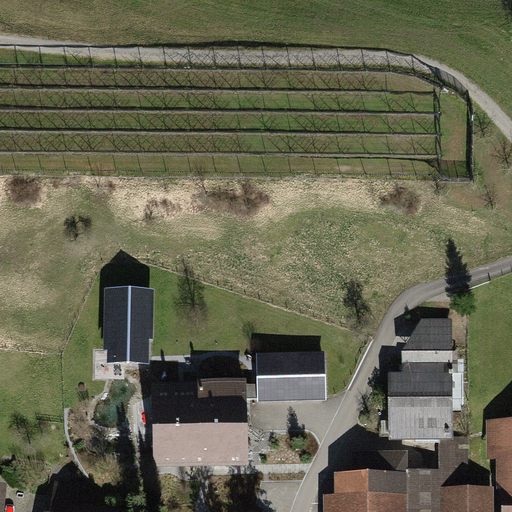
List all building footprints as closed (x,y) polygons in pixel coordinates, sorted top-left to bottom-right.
[(112,336),(112,357),(148,358),(148,338),(155,338),(156,289),(107,289),(106,336),(112,336)] [(389,373),(390,440),(454,439),(452,320),(423,320),(403,321),(403,349),(403,373),(389,373)] [(326,352),(257,354),(259,404),(328,402),(328,398),(326,352)] [(154,383),(156,468),(250,467),(249,382),(154,383)] [(502,511),(511,511),(511,420),(487,421),(487,460),(497,460),(497,490),(503,490),(502,511)] [(324,495),(324,511),(494,511),(494,489),(468,489),(468,440),(438,440),(439,471),(409,471),(409,452),(352,453),(353,472),(335,473),(335,495),(324,495)] [(90,511),(78,510),(81,493),(57,489),(53,511),(90,511)]
